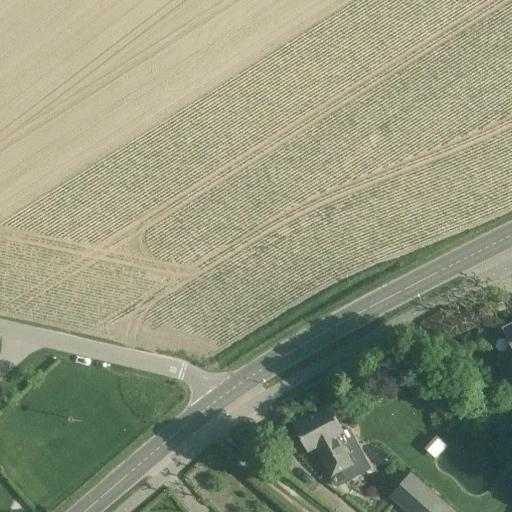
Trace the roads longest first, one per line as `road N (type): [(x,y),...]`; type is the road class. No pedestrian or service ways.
road 1 (secondary): [(219,400),(296,349),(511,236)]
road 2 (unclassified): [(219,400),(182,373),(0,327)]
road 3 (secondary): [(88,511),(219,400)]
